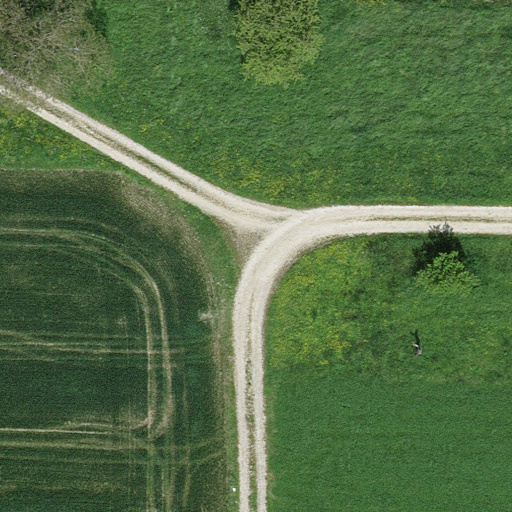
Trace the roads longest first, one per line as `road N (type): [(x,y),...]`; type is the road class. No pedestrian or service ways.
road 1 (track): [(274,240),(0,82)]
road 2 (track): [(274,240),(248,290),(251,511)]
road 3 (track): [(511,224),(324,222),(274,240)]
